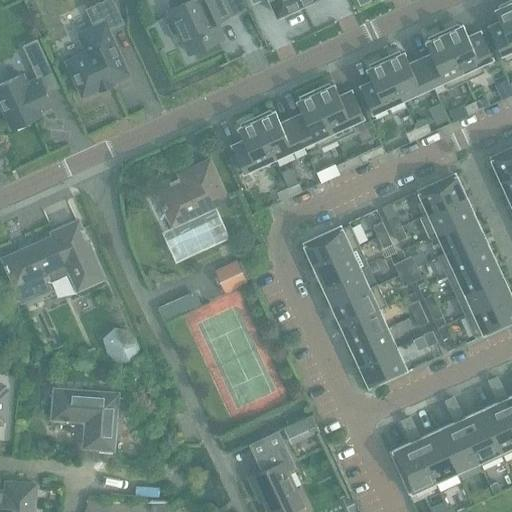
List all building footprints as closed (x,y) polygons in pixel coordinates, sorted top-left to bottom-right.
[(123,23),(112,0),(105,0),(86,9),(93,26),(77,34),(86,52),(65,61),(81,96),(98,89),(99,91),(102,89),(101,87),(108,83),(109,86),(113,84),(112,82),(129,74),(108,30),(123,23)] [(188,0),(189,0),(168,9),(189,53),(223,37),(215,21),(231,14),(224,0),(188,0)] [(299,28),(285,0),(237,0),(247,20),(263,13),(273,35),(286,30),(288,33),(299,28)] [(285,0),(299,28),(310,23),(308,19),(321,14),(314,0),(285,0)] [(500,22),(488,27),(505,63),(511,59),(511,0),(510,0),(498,6),(499,8),(495,10),(500,22)] [(457,24),(442,31),(465,81),(484,72),(480,64),(492,58),(479,31),(467,37),(462,25),(458,27),(457,24)] [(431,54),(420,59),(432,86),(443,81),(447,89),(465,81),(442,31),(428,37),(429,40),(425,42),(431,54)] [(36,39),(22,46),(33,71),(48,64),(36,39)] [(398,51),(384,58),(402,99),(432,86),(420,59),(409,64),(403,52),(399,54),(398,51)] [(372,81),(360,86),(372,113),(388,106),(392,114),(406,108),(402,99),(384,58),(369,65),(370,67),(366,69),(372,81)] [(22,74),(0,84),(0,111),(3,110),(11,128),(31,119),(30,116),(52,106),(39,78),(26,83),(22,74)] [(511,78),(497,84),(502,97),(511,92),(511,78)] [(328,84),(314,90),(336,140),(355,131),(351,123),(363,117),(351,90),(339,96),(333,84),(329,86),(328,84)] [(302,113),(291,118),(303,145),(314,140),(318,148),(336,140),(314,90),(299,97),(300,99),(296,101),(302,113)] [(475,101),(479,110),(490,105),(486,96),(475,101)] [(479,110),(475,101),(464,106),(468,115),(479,110)] [(269,111),(255,117),(274,158),(303,145),(291,118),(280,123),(274,111),(270,113),(269,111)] [(243,140),(231,146),(235,154),(240,166),(243,172),(274,158),(255,117),(240,124),(241,126),(237,128),(243,140)] [(416,128),(420,137),(431,132),(427,123),(416,128)] [(409,142),(420,137),(416,128),(405,133),(409,142)] [(505,153),(491,159),(501,180),(511,175),(511,146),(504,151),(505,153)] [(235,154),(228,158),(233,169),(240,166),(235,154)] [(357,155),(346,160),(350,169),(361,164),(357,155)] [(214,207),(227,201),(209,160),(178,175),(182,183),(156,195),(171,226),(214,207)] [(335,165),(339,174),(350,169),(346,160),(335,165)] [(511,175),(501,180),(510,200),(511,198),(511,175)] [(426,189),(418,193),(428,213),(428,214),(465,197),(455,176),(441,182),(440,180),(425,187),(426,189)] [(287,187),(291,196),(302,191),(298,182),(287,187)] [(291,196),(287,187),(276,192),(280,201),(291,196)] [(428,213),(419,217),(429,238),(437,234),(437,233),(474,216),(465,197),(428,214),(428,213)] [(171,226),(160,231),(174,262),(228,238),(215,209),(214,207),(171,226)] [(409,209),(396,215),(401,226),(414,220),(409,209)] [(392,230),(401,226),(396,215),(387,219),(392,230)] [(474,216),(437,233),(437,234),(446,252),(446,253),(474,240),(483,236),(474,216)] [(2,259),(18,294),(22,302),(53,288),(49,280),(67,271),(76,291),(103,279),(77,221),(50,233),(52,237),(2,259)] [(372,226),(377,237),(386,233),(381,222),(372,226)] [(318,239),(304,245),(314,266),(350,250),(351,250),(359,246),(349,225),(333,232),(332,229),(317,236),(318,239)] [(406,237),(401,226),(392,230),(397,241),(406,237)] [(391,244),(386,233),(377,237),(382,248),(391,244)] [(446,252),(437,256),(446,276),(492,256),(483,236),(474,240),(446,253),(446,252)] [(350,250),(314,266),(323,286),(359,269),(351,250),(350,250)] [(410,269),(419,265),(414,254),(405,259),(410,269)] [(492,256),(446,276),(455,296),(501,275),(492,256)] [(246,282),(236,259),(215,269),(225,291),(246,282)] [(390,265),(395,276),(404,272),(399,261),(390,265)] [(424,276),(419,265),(410,269),(415,280),(424,276)] [(359,269),(323,286),(332,305),(368,288),(359,269)] [(409,283),(404,272),(395,276),(400,287),(409,283)] [(501,275),(455,296),(464,316),(510,295),(501,275)] [(368,288),(332,305),(341,325),(377,308),(378,309),(386,305),(377,284),(368,288)] [(160,305),(165,317),(202,302),(196,290),(160,305)] [(428,309),(437,305),(432,294),(423,298),(428,309)] [(511,300),(510,295),(464,316),(474,337),(486,331),(490,329),(491,332),(506,325),(505,322),(511,318),(511,300)] [(422,311),(417,300),(408,304),(413,315),(422,311)] [(433,320),(442,316),(437,305),(428,309),(433,320)] [(377,308),(341,325),(350,344),(386,328),(378,309),(377,308)] [(427,322),(422,311),(413,315),(418,326),(427,322)] [(145,346),(124,320),(101,339),(121,365),(145,346)] [(442,339),(451,335),(446,324),(437,328),(442,339)] [(386,328),(350,344),(359,364),(395,347),(386,328)] [(422,335),(427,346),(436,342),(431,331),(422,335)] [(272,332),(259,338),(266,352),(278,346),(272,332)] [(395,347),(359,364),(368,385),(382,378),(384,381),(399,374),(397,372),(405,368),(395,347)] [(496,377),(489,381),(494,391),(501,388),(496,377)] [(501,388),(494,391),(499,402),(502,400),(511,421),(511,395),(506,398),(501,388)] [(113,451),(117,395),(53,390),(51,420),(85,422),(83,441),(97,442),(97,450),(113,451)] [(453,397),(445,401),(450,411),(458,408),(453,397)] [(499,402),(481,410),(501,455),(511,450),(511,421),(502,400),(499,402)] [(458,408),(450,411),(455,422),(459,420),(479,465),(501,455),(481,410),(462,418),(458,408)] [(313,415),(285,428),(293,443),(320,430),(313,415)] [(409,417),(402,421),(407,431),(414,428),(409,417)] [(455,422),(437,430),(458,475),(479,465),(459,420),(455,422)] [(414,428),(407,431),(411,442),(415,440),(434,481),(439,492),(461,482),(458,475),(437,430),(419,438),(414,428)] [(411,442),(392,450),(396,459),(393,460),(400,475),(403,474),(411,491),(434,481),(415,440),(411,442)] [(261,472),(248,478),(256,494),(260,492),(268,511),(304,511),(304,508),(303,505),(287,472),(296,468),(284,444),(254,458),(261,472)] [(44,449),(44,451),(44,453),(45,455),(46,456),(48,456),(50,456),(52,456),(53,454),(54,453),(54,451),(54,449),(53,448),(52,446),(50,446),(48,446),(46,446),(45,447),(44,449)] [(489,485),(493,493),(500,490),(496,482),(489,485)] [(33,511),(35,485),(18,484),(18,493),(0,491),(0,511),(33,511)] [(357,511),(350,495),(341,498),(347,511),(357,511)] [(152,500),(151,511),(172,511),(171,501),(152,500)]
